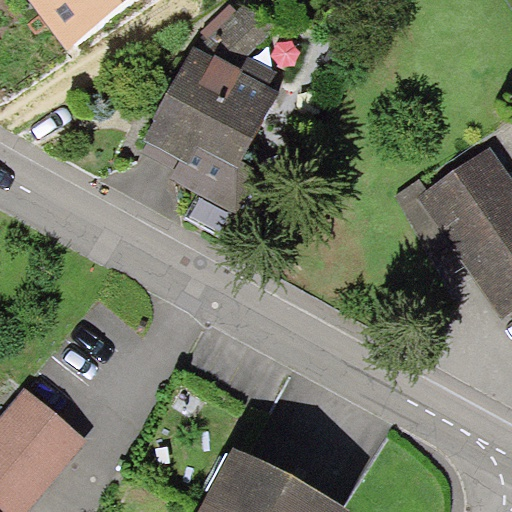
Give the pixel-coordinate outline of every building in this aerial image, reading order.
[(15,0),(63,57),(131,0),(15,0)] [(243,12),(206,46),(192,38),(128,148),(233,209),(258,167),(232,152),(272,84),(230,61),(269,29),(243,12)] [(511,194),(511,195),(484,152),(418,194),(492,309),(511,296),(511,194)] [(0,511),(10,511),(76,435),(23,391),(0,417),(0,511)] [(311,511),(229,469),(206,511),(311,511)]
